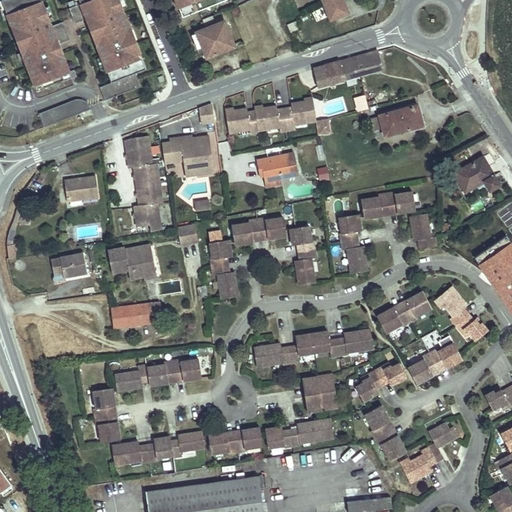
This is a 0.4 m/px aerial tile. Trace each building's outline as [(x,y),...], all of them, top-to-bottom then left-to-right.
[(41,0),(1,0),(6,12),(0,13),(0,22),(9,19),(13,29),(16,28),(21,40),(17,41),(12,43),(17,54),(22,52),(35,85),(30,86),(34,95),(38,98),(42,98),(75,85),(72,78),(77,76),(74,70),(69,72),(62,54),(59,55),(55,46),(60,44),(64,42),(62,38),(66,37),(64,32),(40,41),(39,38),(66,27),(63,22),(52,26),(41,0)] [(138,79),(136,73),(146,69),(140,54),(137,55),(133,45),(128,32),(131,31),(119,0),(79,0),(81,4),(69,8),(71,14),(99,4),(100,7),(78,15),(80,22),(87,19),(90,18),(93,25),(89,26),(82,29),(84,35),(92,32),(95,31),(98,38),(95,39),(111,83),(104,85),(106,92),(138,79)] [(177,0),(178,2),(176,2),(182,17),(226,0),(177,0)] [(321,0),(330,20),(342,15),(340,9),(346,7),(342,0),(321,0)] [(100,7),(99,4),(71,14),(75,24),(80,22),(78,15),(100,7)] [(348,13),(346,7),(340,9),(342,15),(348,13)] [(212,16),(203,20),(205,25),(214,21),(212,16)] [(287,25),(291,32),(301,28),(298,20),(287,25)] [(196,32),(197,33),(202,47),(207,58),(235,46),(224,21),(196,32)] [(62,38),(64,42),(71,39),(66,27),(39,38),(40,41),(64,32),(66,37),(62,38)] [(136,43),(131,31),(128,32),(133,45),(137,55),(140,54),(136,43)] [(197,49),(202,47),(197,33),(192,35),(197,49)] [(55,46),(59,55),(62,54),(64,53),(60,44),(55,46)] [(314,69),(318,87),(382,69),(377,51),(340,62),(340,60),(326,64),(326,65),(314,69)] [(100,87),(103,96),(134,85),(135,89),(141,86),(138,79),(106,92),(104,85),(100,87)] [(134,85),(103,96),(105,100),(135,89),(134,85)] [(355,99),(358,111),(367,108),(364,96),(355,99)] [(234,108),(225,109),(229,133),(250,129),(251,134),(259,132),(259,130),(280,127),(280,131),(296,129),(295,125),(316,121),(316,120),(313,98),(304,99),(304,102),(291,104),(292,108),(292,109),(295,110),(293,113),(293,114),(278,117),(278,115),(276,113),(278,111),(277,110),(277,106),(263,108),(263,106),(254,107),(255,111),(256,118),(249,119),(248,117),(246,116),(248,113),(248,112),(247,108),(234,110),(234,108)] [(84,101),(83,100),(69,105),(67,102),(39,113),(44,127),(91,109),(88,104),(84,101)] [(370,108),(377,106),(376,100),(373,100),(368,102),(370,108)] [(215,121),(212,103),(199,108),(201,123),(215,121)] [(380,115),(380,116),(383,128),(385,136),(423,126),(417,105),(380,115)] [(292,108),(277,110),(278,111),(276,113),(278,115),(278,117),(293,114),(293,113),(295,110),(292,109),(292,108)] [(383,128),(380,116),(372,118),(375,130),(383,128)] [(316,121),(318,135),(331,133),(329,118),(316,120),(316,121)] [(148,136),(136,137),(138,145),(126,147),(129,168),(134,167),(139,205),(134,206),(137,227),(150,225),(151,232),(161,229),(158,203),(163,203),(157,163),(152,164),(148,136)] [(209,136),(193,138),(170,141),(170,142),(173,162),(183,161),(184,168),(195,166),(196,175),(214,172),(209,136)] [(126,147),(138,145),(136,137),(125,140),(126,147)] [(165,163),(173,162),(170,142),(162,143),(165,163)] [(322,145),(315,146),(318,161),(325,159),(322,145)] [(262,168),(264,176),(265,181),(281,178),(298,175),(294,153),(257,160),(259,169),(262,168)] [(483,156),(454,173),(464,190),(474,184),(475,186),(484,181),(490,191),(500,185),(483,156)] [(336,162),(329,164),(332,181),(348,178),(347,170),(339,172),(336,162)] [(184,168),(186,176),(196,175),(195,166),(184,168)] [(330,179),(327,167),(318,169),(320,181),(330,179)] [(85,179),(73,180),(73,178),(65,180),(68,202),(99,198),(96,175),(85,177),(85,179)] [(265,181),(266,186),(269,188),(280,185),(282,183),(281,178),(265,181)] [(389,210),(397,208),(397,210),(405,209),(405,212),(416,210),(413,192),(395,194),(395,192),(387,194),(389,210)] [(361,200),(363,213),(364,218),(374,217),(374,214),(382,212),(381,211),(389,210),(387,194),(378,195),(379,197),(361,200)] [(194,203),(196,211),(205,210),(204,202),(194,203)] [(284,206),(284,216),(292,216),(293,206),(284,206)] [(358,214),(340,217),(342,233),(340,233),(342,242),(357,239),(356,231),(358,231),(357,223),(360,223),(358,214)] [(430,238),(426,214),(410,216),(413,234),(416,234),(417,240),(419,240),(428,238),(429,244),(435,243),(435,237),(430,238)] [(283,217),(266,220),(265,218),(257,219),(260,235),(267,234),(268,236),(276,234),(276,237),(286,236),(283,217)] [(249,223),(232,225),(235,244),(245,242),(244,239),(252,238),(252,236),(260,235),(257,219),(249,221),(249,223)] [(198,241),(195,224),(178,228),(181,245),(198,241)] [(294,237),(296,245),(297,244),(299,252),(315,250),(313,241),(311,242),(309,226),(290,229),(291,237),(294,237)] [(436,246),(435,243),(429,244),(428,238),(419,240),(420,248),(436,246)] [(361,253),(360,246),(359,247),(357,239),(342,242),(343,250),(347,249),(351,273),(367,271),(364,253),(361,253)] [(229,240),(223,241),(210,243),(213,259),(211,259),(212,267),(228,265),(227,257),(229,257),(227,249),(230,248),(229,240)] [(151,249),(150,244),(125,249),(126,256),(131,255),(130,253),(151,249)] [(503,246),(496,250),(500,257),(507,254),(503,246)] [(155,271),(151,249),(130,253),(131,255),(126,256),(125,249),(125,247),(108,251),(112,273),(128,270),(130,279),(144,276),(144,273),(155,271)] [(299,252),(300,260),(298,260),(299,268),(296,268),(299,285),(315,283),(311,258),(316,258),(315,250),(299,252)] [(51,259),(54,275),(63,273),(64,275),(76,272),(77,275),(87,273),(83,253),(51,259)] [(212,267),(213,275),(218,275),(222,299),(238,296),(235,278),(232,279),(231,272),(229,272),(228,265),(212,267)] [(144,273),(144,276),(144,279),(157,277),(155,271),(144,273)] [(199,297),(208,295),(205,286),(197,288),(199,297)] [(444,305),(453,316),(451,318),(456,324),(468,314),(463,308),(465,307),(461,303),(464,301),(451,286),(435,300),(441,308),(444,305)] [(414,296),(415,299),(408,303),(409,304),(402,308),(410,322),(417,318),(416,316),(432,308),(423,291),(414,296)] [(415,299),(414,296),(400,304),(402,308),(409,304),(408,303),(415,299)] [(159,302),(150,303),(152,316),(161,314),(159,302)] [(111,308),(114,328),(152,323),(150,304),(111,308)] [(402,308),(400,304),(386,311),(388,314),(395,310),(395,312),(402,308)] [(377,316),(386,333),(402,324),(403,326),(410,322),(402,308),(395,312),(395,310),(388,314),(386,311),(377,316)] [(466,337),(470,334),(475,341),(488,330),(481,323),(479,324),(475,319),(473,320),(468,314),(456,324),(466,337)] [(347,352),(373,348),(370,329),(350,332),(351,335),(344,336),(345,338),(337,339),(339,355),(348,354),(347,352)] [(328,334),(320,335),(320,332),(312,333),(315,352),(330,350),(331,357),(339,355),(337,339),(329,341),(328,334)] [(291,363),(300,362),(299,355),(315,352),(312,333),(303,335),(304,338),(296,339),(297,346),(289,347),(291,363)] [(462,359),(454,343),(438,351),(437,349),(430,353),(437,367),(444,364),(445,365),(452,361),(454,364),(462,359)] [(254,348),(257,367),(283,363),(283,364),(291,363),(289,347),(281,348),(281,346),(274,347),(274,345),(254,348)] [(426,379),(424,376),(431,372),(430,371),(437,367),(430,353),(422,357),(424,359),(408,368),(417,384),(426,379)] [(201,377),(199,359),(181,362),(181,360),(173,361),(175,377),(183,376),(183,377),(191,376),(191,379),(201,377)] [(150,386),(160,384),(160,381),(168,380),(167,378),(175,377),(173,361),(164,362),(165,365),(147,367),(149,381),(150,386)] [(440,371),(446,368),(454,364),(452,361),(445,365),(444,364),(437,367),(440,371)] [(399,363),(392,367),(389,363),(375,371),(383,385),(390,381),(390,383),(397,379),(398,382),(407,377),(399,363)] [(115,375),(117,387),(117,391),(135,388),(135,385),(142,384),(141,382),(149,381),(147,367),(147,365),(138,366),(139,371),(115,375)] [(424,376),(426,379),(440,371),(437,367),(430,371),(431,372),(424,376)] [(356,387),(363,401),(372,396),(371,393),(377,390),(376,388),(383,385),(375,371),(361,378),(363,382),(356,387)] [(305,395),(335,391),(333,379),(328,380),(327,375),(309,378),(310,387),(304,388),(305,395)] [(112,388),(93,391),(96,408),(94,409),(95,417),(111,414),(110,407),(112,407),(110,399),(113,398),(112,388)] [(500,406),(503,410),(511,404),(511,393),(509,388),(502,391),(501,390),(495,393),(494,391),(485,396),(493,410),(500,406)] [(335,391),(305,395),(306,403),(312,402),(314,411),(332,408),(332,403),(337,402),(335,391)] [(386,414),(381,405),(365,414),(374,430),(372,431),(375,438),(389,430),(386,424),(387,423),(383,415),(386,414)] [(118,429),(115,430),(114,422),(112,422),(111,414),(95,417),(97,425),(99,425),(102,442),(120,439),(118,429)] [(393,428),(390,421),(386,414),(383,415),(387,423),(386,424),(389,430),(393,428)] [(331,419),(324,420),(303,423),(304,426),(297,427),(298,429),(290,430),(292,446),(301,445),(300,443),(326,439),(325,432),(333,431),(331,419)] [(446,422),(429,432),(436,444),(441,441),(443,444),(459,435),(454,427),(450,429),(446,422)] [(511,427),(501,434),(509,450),(511,448),(511,427)] [(250,429),(250,432),(242,433),(243,435),(235,436),(237,452),(245,451),(245,449),(263,446),(260,428),(250,429)] [(290,430),(282,431),(282,430),(274,431),(274,428),(265,429),(268,448),(284,445),(284,447),(292,446),(290,430)] [(401,442),(397,435),(393,428),(389,430),(393,437),(394,436),(398,443),(401,442)] [(390,460),(405,451),(406,451),(401,442),(398,443),(394,436),(393,437),(389,430),(375,438),(379,445),(381,444),(390,460)] [(179,438),(179,440),(171,441),(173,455),(173,457),(182,456),(181,451),(205,447),(203,431),(185,434),(185,437),(179,438)] [(235,436),(227,437),(227,436),(219,437),(219,434),(208,436),(211,454),(229,451),(229,453),(237,452),(235,436)] [(171,441),(170,437),(162,438),(162,441),(154,442),(154,444),(147,445),(149,461),(158,460),(157,458),(173,455),(171,441)] [(139,446),(139,445),(132,446),(132,443),(112,446),(115,465),(141,461),(141,462),(149,461),(147,445),(139,446)] [(428,448),(436,462),(443,458),(438,447),(436,444),(428,448)] [(429,466),(436,462),(428,448),(421,452),(423,455),(411,461),(409,458),(400,463),(410,482),(427,473),(426,470),(430,467),(429,466)] [(511,459),(509,454),(495,462),(499,469),(502,468),(510,484),(511,482),(511,459)] [(0,468),(0,492),(11,485),(0,468)] [(146,491),(149,511),(264,511),(260,476),(208,483),(146,491)] [(511,511),(511,497),(506,486),(490,495),(495,504),(498,502),(502,509),(503,509),(504,511),(511,511)] [(392,511),(391,497),(347,502),(348,511),(392,511)]
